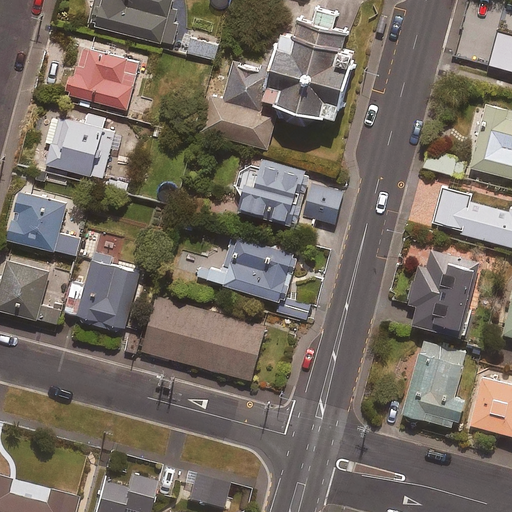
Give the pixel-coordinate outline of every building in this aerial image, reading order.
[(171,46),(184,0),(110,0),(102,26),(171,46)] [(511,0),(503,0),(502,6),(511,8),(511,0)] [(309,18),(300,15),(295,33),(279,28),(264,78),(277,82),(269,106),(317,120),(324,97),(331,99),(347,45),(338,43),(343,27),(330,23),(331,19),(311,13),(309,18)] [(219,42),(192,34),(187,50),(214,58),(219,42)] [(140,58),(83,42),(76,68),(72,67),(66,90),(127,107),(140,58)] [(511,108),(486,101),(470,164),(511,174),(511,108)] [(119,150),(124,131),(102,126),(105,116),(87,112),(84,120),(53,112),(47,138),(51,139),(43,169),(101,184),(110,148),(119,150)] [(466,157),(429,147),(424,164),(461,174),(466,157)] [(311,169),(261,155),(254,182),(243,179),(236,205),(297,221),(311,169)] [(343,189),(311,181),(302,213),(334,222),(343,189)] [(511,201),(511,202),(509,209),(473,200),(475,192),(443,184),(434,220),(461,227),(460,231),(511,243),(511,201)] [(67,201),(17,189),(6,236),(76,253),(80,236),(60,231),(67,201)] [(311,302),(283,294),(296,252),(232,234),(224,263),(195,255),(190,272),(279,298),(276,309),(307,318),(311,302)] [(476,258),(424,244),(409,300),(416,302),(411,320),(464,334),(468,318),(461,316),(476,258)] [(140,269),(92,256),(84,283),(72,280),(64,309),(94,318),(93,321),(123,329),(140,269)] [(49,269),(7,258),(0,284),(0,306),(57,321),(60,308),(40,303),(49,269)] [(277,322),(171,295),(157,351),(263,377),(277,322)] [(466,351),(422,339),(402,410),(456,425),(464,396),(454,394),(466,351)] [(511,383),(480,376),(469,422),(511,432),(511,383)] [(229,478),(196,470),(189,499),(222,507),(229,478)] [(136,511),(137,511),(140,511),(148,511),(157,481),(131,474),(127,487),(103,481),(94,511),(136,511)] [(9,479),(0,476),(0,511),(71,511),(76,497),(48,489),(44,503),(5,493),(9,479)]
